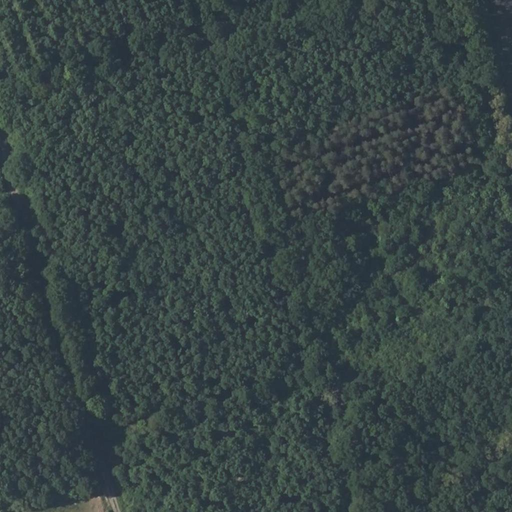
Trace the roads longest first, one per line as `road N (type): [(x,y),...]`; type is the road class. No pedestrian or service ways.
road 1 (track): [(113,511),(0,151)]
road 2 (track): [(447,0),(511,200)]
